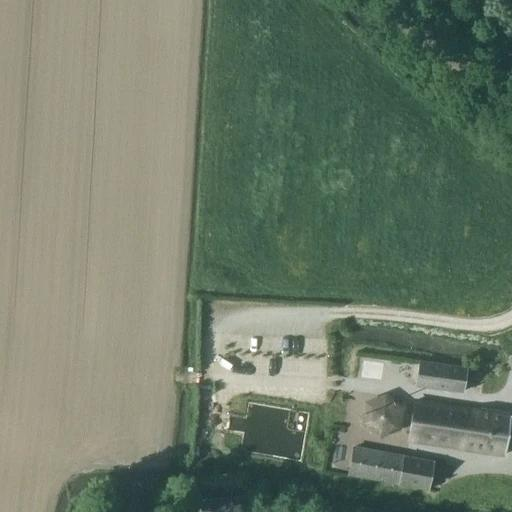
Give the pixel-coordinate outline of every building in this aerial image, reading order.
[(417,385),(463,391),(466,368),(420,362),(417,385)] [(384,396),(369,403),(366,418),(381,430),(396,424),(399,409),(384,396)] [(511,416),(414,401),(408,440),(505,454),(511,416)] [(398,484),(429,490),(434,461),(403,455),(355,446),(349,476),(398,484)] [(142,511),(141,492),(121,493),(122,511),(142,511)] [(240,511),(240,501),(193,504),(193,511),(240,511)]
